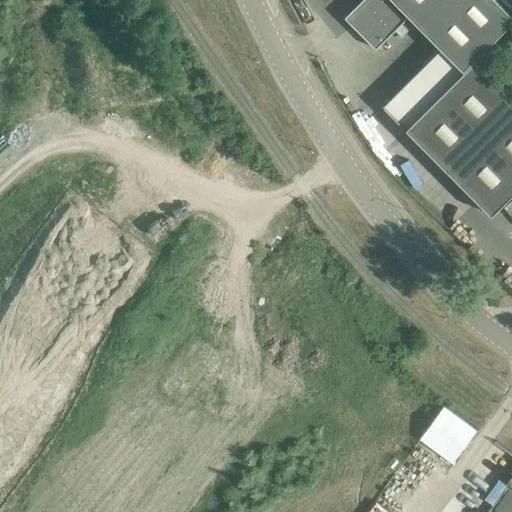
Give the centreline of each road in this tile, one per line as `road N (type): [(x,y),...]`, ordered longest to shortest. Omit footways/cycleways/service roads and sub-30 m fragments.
road 1 (unclassified): [(511,346),(427,272),(364,192),(251,0)]
road 2 (track): [(340,157),(252,207),(122,151),(83,143),(51,148),(0,182)]
